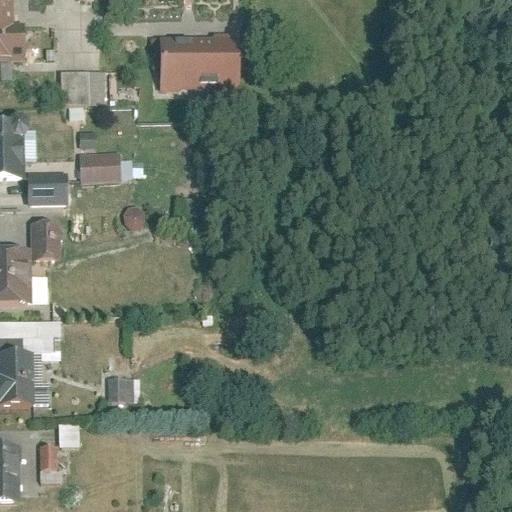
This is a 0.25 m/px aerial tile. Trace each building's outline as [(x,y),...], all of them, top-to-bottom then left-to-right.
[(0,0),(0,64),(22,64),(22,29),(9,29),(9,0),(0,0)] [(211,39),(155,40),(155,89),(234,88),(234,35),(211,36),(211,39)] [(58,110),(103,108),(102,75),(57,76),(58,110)] [(360,121),(379,123),(380,107),(361,106),(360,121)] [(0,121),(0,183),(19,184),(19,136),(23,136),(23,123),(19,116),(10,116),(4,121),(0,121)] [(76,136),(76,153),(94,153),(94,136),(76,136)] [(77,158),(78,187),(118,185),(117,164),(117,156),(77,158)] [(117,164),(118,185),(130,184),(129,163),(117,164)] [(24,178),(24,209),(64,208),(64,178),(24,178)] [(199,200),(176,201),(177,225),(199,224),(199,200)] [(29,225),(30,265),(59,264),(58,224),(29,225)] [(0,250),(0,311),(27,311),(27,250),(0,250)] [(0,411),(30,411),(29,355),(0,355),(0,411)] [(0,447),(0,506),(17,506),(17,447),(0,447)] [(43,479),(59,477),(56,453),(40,455),(43,479)]
